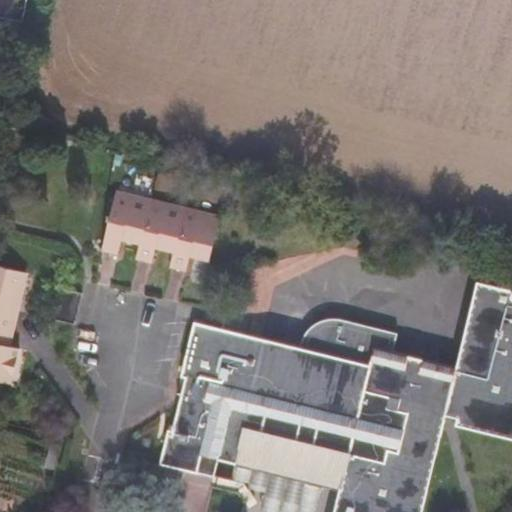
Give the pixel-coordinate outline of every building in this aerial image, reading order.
[(206,256),(216,213),(111,190),(97,248),(113,252),(117,236),(135,240),(132,257),(148,260),(152,244),(170,248),(167,264),(183,268),(186,252),(206,256)] [(0,381),(8,383),(16,348),(6,346),(22,273),(0,268),(0,381)] [(417,511),(421,496),(441,407),(453,409),(451,417),(511,430),(511,285),(472,276),(452,361),(394,349),(398,330),(343,317),(334,317),(329,317),(323,319),(317,322),(310,328),(306,333),(301,344),(191,318),(178,374),(182,375),(169,430),(165,429),(157,462),(195,471),(199,455),(214,458),(234,463),(320,482),(336,486),(330,511),(417,511)] [(44,318),(72,324),(79,293),(51,287),(44,318)] [(211,475),(214,458),(199,455),(195,471),(211,475)] [(313,511),(320,482),(234,463),(230,479),(247,483),(245,493),(260,496),(257,508),(274,511),(313,511)]
